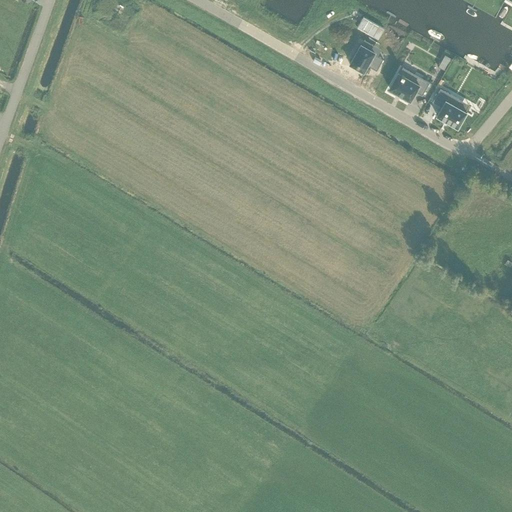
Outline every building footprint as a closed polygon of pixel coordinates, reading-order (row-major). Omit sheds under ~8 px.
[(408,30),(388,18),(382,28),(402,40),(408,30)] [(311,33),(307,41),(328,53),(333,44),(340,48),(350,31),(342,26),(339,31),(320,20),(316,27),(313,26),(309,32),(311,33)] [(361,44),(350,63),(351,64),(350,65),(357,69),(358,68),(363,71),(367,64),(371,66),(370,67),(376,70),(383,59),(373,53),(374,52),(361,44)] [(389,88),(410,100),(415,91),(422,95),(430,82),(415,74),(411,80),(398,72),(389,88)] [(441,106),(436,115),(458,127),(467,111),(455,104),(459,98),(440,87),(432,101),(441,106)] [(486,272),(491,276),(502,264),(497,259),(486,272)]
